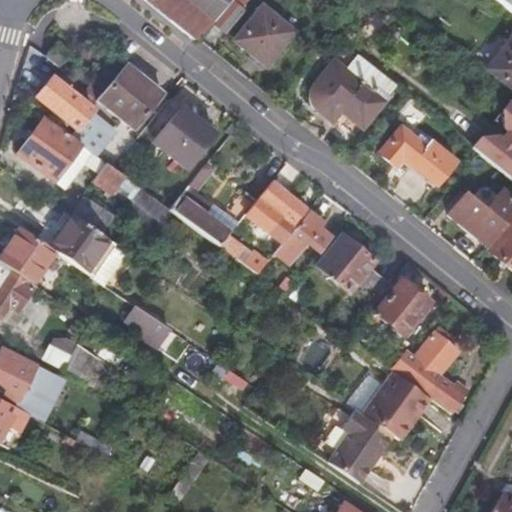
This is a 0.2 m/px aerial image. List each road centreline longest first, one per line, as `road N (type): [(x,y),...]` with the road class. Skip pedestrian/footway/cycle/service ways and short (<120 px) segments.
road 1 (tertiary): [(101,0),(286,146),(329,168),(511,317)]
road 2 (residential): [(427,511),(511,349)]
